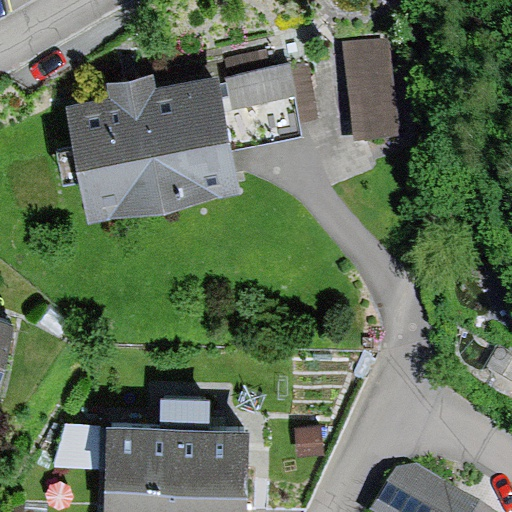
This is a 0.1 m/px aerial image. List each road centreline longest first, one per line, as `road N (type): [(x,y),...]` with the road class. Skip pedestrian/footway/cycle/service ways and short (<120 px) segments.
road 1 (residential): [(286,154),(384,278),(400,311),(398,403)]
road 2 (residential): [(511,463),(398,403)]
road 3 (residential): [(398,403),(334,511)]
